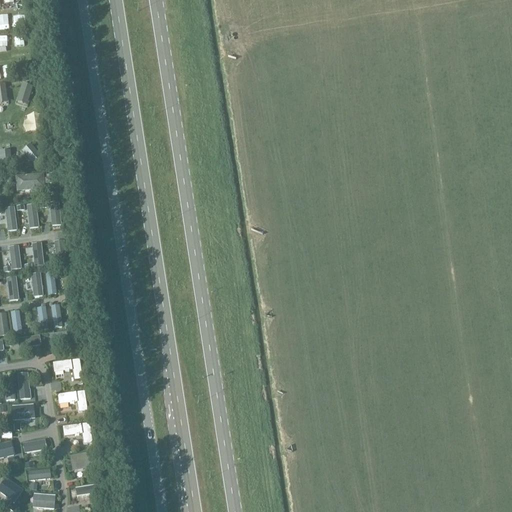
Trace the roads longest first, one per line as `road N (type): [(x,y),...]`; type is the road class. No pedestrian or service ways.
road 1 (primary): [(234,511),(153,0)]
road 2 (primary): [(115,0),(195,511)]
road 3 (unclassified): [(161,511),(82,0)]
